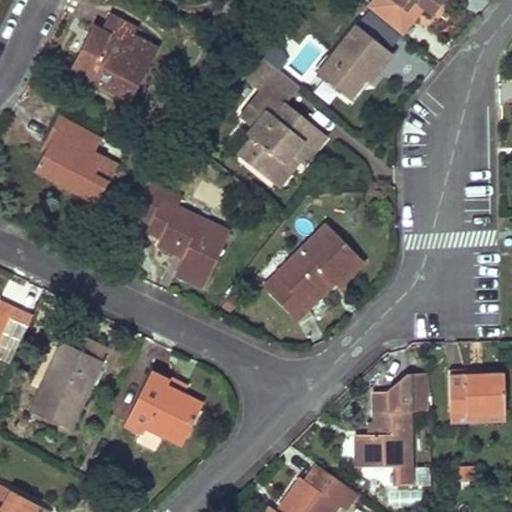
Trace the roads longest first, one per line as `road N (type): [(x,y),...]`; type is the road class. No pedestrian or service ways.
road 1 (residential): [(511,13),(476,65),(415,272),(300,399)]
road 2 (residential): [(0,241),(224,351),(300,399)]
road 3 (residential): [(300,399),(185,511)]
